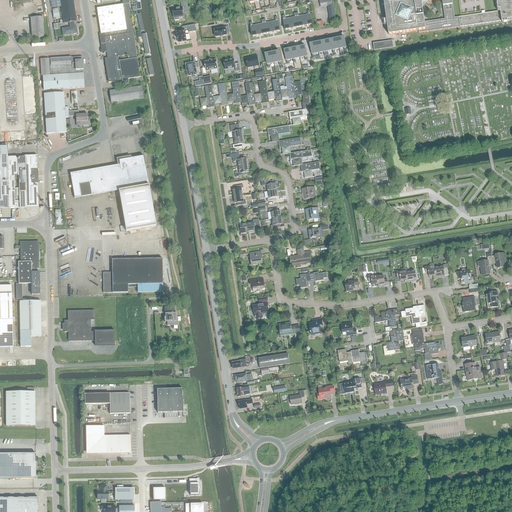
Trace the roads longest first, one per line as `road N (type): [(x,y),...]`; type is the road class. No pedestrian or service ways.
road 1 (residential): [(168,54),(345,27),(342,5),(371,0)]
road 2 (unclassified): [(48,226),(47,165),(105,131),(91,45)]
road 3 (secondary): [(231,410),(206,249)]
road 4 (residential): [(271,239),(294,232),(288,179),(259,160),(252,115)]
road 5 (residential): [(51,366),(150,362),(147,307)]
road 6 (residential): [(368,301),(286,300),(271,239)]
road 7 (unclassified): [(45,353),(48,226)]
road 8 (secondary): [(206,249),(183,125)]
road 9 (tertiary): [(338,420),(458,401)]
